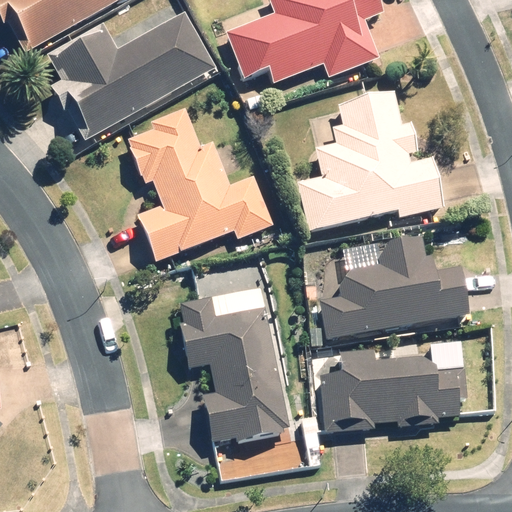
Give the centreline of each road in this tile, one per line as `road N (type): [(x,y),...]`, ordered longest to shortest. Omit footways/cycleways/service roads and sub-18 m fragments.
road 1 (residential): [(123,511),(98,367),(73,293),(0,167)]
road 2 (residential): [(511,169),(452,0)]
